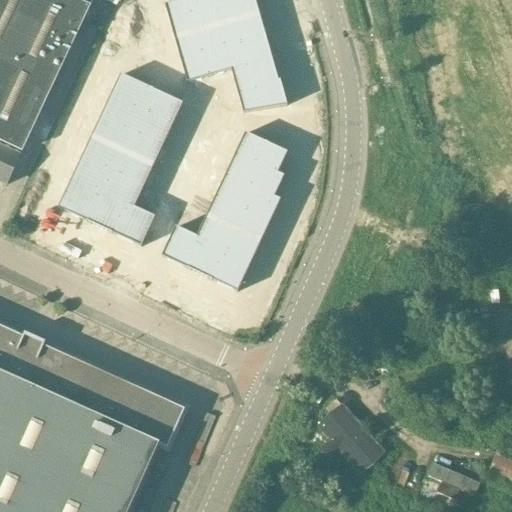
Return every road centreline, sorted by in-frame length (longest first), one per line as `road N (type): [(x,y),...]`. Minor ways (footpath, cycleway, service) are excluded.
road 1 (unclassified): [(272,377),(336,232),(352,171),(351,107),(329,0)]
road 2 (unclassified): [(272,377),(0,250)]
road 3 (unclassified): [(211,511),(272,377)]
